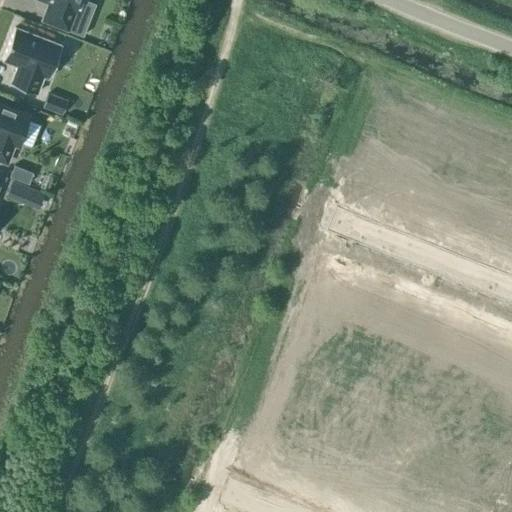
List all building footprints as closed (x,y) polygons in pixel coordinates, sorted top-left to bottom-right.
[(40,0),(47,2),(41,20),(82,36),(95,3),(86,0),(40,0)] [(61,45),(14,27),(1,60),(16,66),(10,83),(36,93),(43,76),(48,78),(61,45)] [(44,107),(60,114),(65,102),(48,95),(44,107)] [(0,102),(0,159),(6,162),(13,143),(17,144),(18,142),(30,147),(40,122),(27,118),(29,114),(0,102)] [(10,176),(27,183),(31,173),(14,166),(10,176)] [(9,190),(21,195),(24,186),(13,181),(9,190)]
